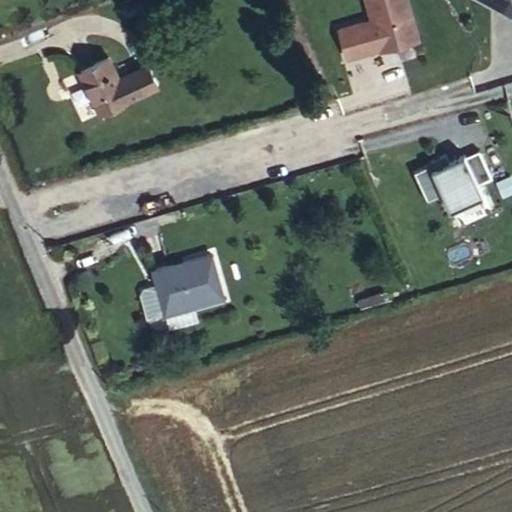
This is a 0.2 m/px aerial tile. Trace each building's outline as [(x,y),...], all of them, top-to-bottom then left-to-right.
[(141,9),(146,8),(143,0),(122,0),(126,14),(141,9)] [(346,56),(422,36),(412,0),(366,0),(370,14),(337,23),(346,56)] [(511,0),(490,0),(511,10),(511,0)] [(149,65),(119,79),(109,57),(80,71),(101,113),(159,85),(149,65)] [(479,143),(415,166),(426,196),(447,189),(450,198),(494,182),(479,143)] [(211,253),(153,270),(166,313),(224,296),(211,253)]
